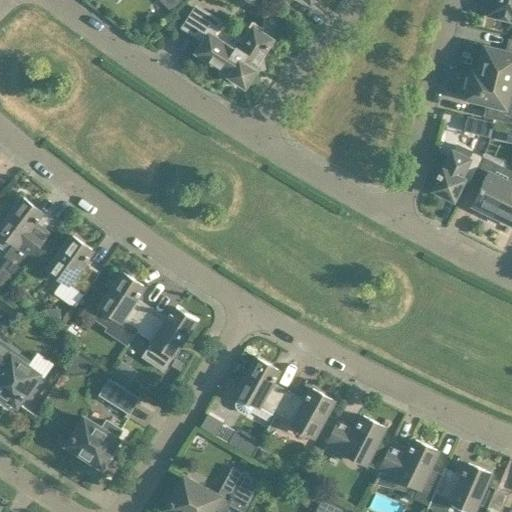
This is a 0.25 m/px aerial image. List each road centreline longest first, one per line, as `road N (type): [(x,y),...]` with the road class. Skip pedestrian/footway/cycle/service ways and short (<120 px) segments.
road 1 (residential): [(0,125),(95,206),(246,307)]
road 2 (residential): [(246,307),(511,439)]
road 3 (residential): [(118,511),(246,307)]
road 4 (residential): [(248,130),(55,0)]
road 5 (residential): [(453,0),(395,219)]
road 6 (residential): [(395,219),(248,130)]
road 7 (residential): [(248,130),(359,0)]
road 8 (residential): [(511,279),(395,219)]
